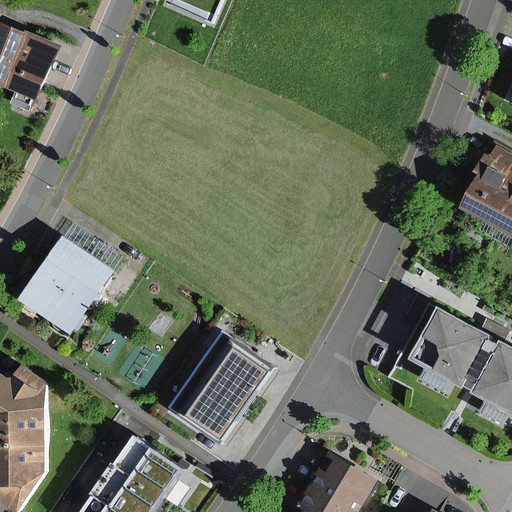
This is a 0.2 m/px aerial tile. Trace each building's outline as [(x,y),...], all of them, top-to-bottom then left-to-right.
[(189,0),(226,16),(233,0),(189,0)] [(0,17),(0,82),(49,100),(70,43),(0,17)] [(511,147),(482,204),(511,219),(511,147)] [(79,231),(39,292),(66,309),(106,249),(79,231)] [(130,265),(106,249),(66,309),(91,326),(130,265)] [(511,336),(457,307),(429,360),(475,384),(483,370),(501,380),(494,392),(511,402),(511,336)] [(230,330),(174,404),(202,425),(207,418),(226,432),(277,365),(230,330)] [(0,486),(31,511),(66,467),(66,390),(36,368),(31,382),(0,360),(0,486)] [(139,439),(118,468),(163,500),(184,470),(139,439)] [(346,447),(321,488),(326,491),(361,511),(370,511),(393,475),(346,447)] [(118,468),(97,496),(119,511),(154,511),(163,500),(118,468)] [(361,511),(326,491),(313,511),(361,511)] [(119,511),(97,496),(86,511),(119,511)]
